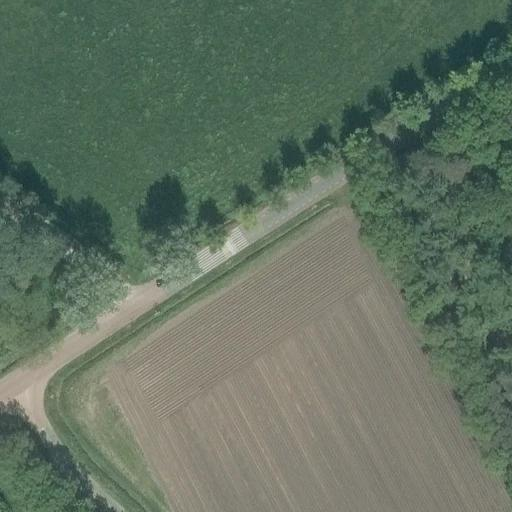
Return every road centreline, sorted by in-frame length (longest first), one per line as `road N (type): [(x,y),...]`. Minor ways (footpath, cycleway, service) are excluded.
road 1 (tertiary): [(15,385),(511,63)]
road 2 (track): [(0,208),(134,305)]
road 3 (unclassified): [(117,511),(62,458),(15,385)]
